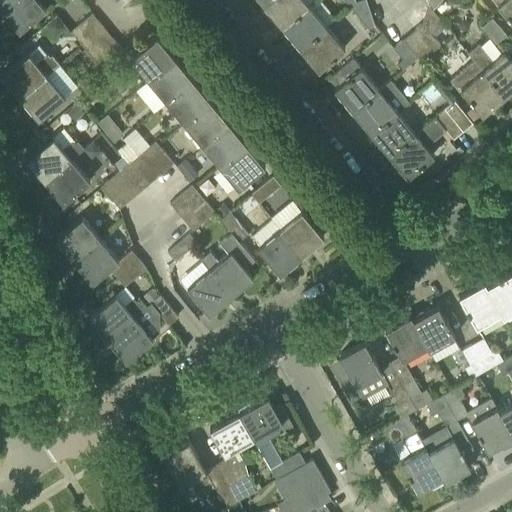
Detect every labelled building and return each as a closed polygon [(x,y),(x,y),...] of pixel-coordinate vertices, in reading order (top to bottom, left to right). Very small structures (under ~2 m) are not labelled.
[(0,0),(0,7),(1,8),(10,0),(0,0)] [(46,8),(39,0),(10,0),(1,8),(19,30),(46,8)] [(308,3),(305,0),(267,0),(264,3),(282,25),(308,3)] [(369,28),(374,23),(366,0),(356,0),(350,5),(369,28)] [(427,0),(427,3),(429,6),(432,10),(440,0),(427,0)] [(511,0),(492,0),(511,23),(511,0)] [(326,25),(308,3),(282,25),(300,47),(326,25)] [(443,22),(432,10),(429,6),(423,23),(413,30),(431,52),(440,44),(431,32),(443,22)] [(100,21),(92,11),(70,30),(77,38),(100,21)] [(492,18),(481,26),(495,43),(506,34),(492,18)] [(107,30),(100,21),(77,38),(85,48),(107,30)] [(345,48),(326,25),(300,47),(319,69),(345,48)] [(107,30),(85,48),(91,55),(93,57),(115,39),(107,30)] [(420,60),(431,52),(413,30),(403,39),(418,57),(420,60)] [(131,58),(148,79),(175,57),(157,36),(131,58)] [(100,66),(122,47),(115,39),(93,57),(100,66)] [(418,57),(403,39),(393,46),(403,58),(389,70),(393,74),(402,67),(403,68),(418,57)] [(467,52),(473,59),(504,96),(511,89),(511,59),(504,51),(493,61),(478,43),(467,52)] [(60,62),(60,61),(52,52),(50,54),(46,50),(35,60),(28,52),(2,75),(20,96),(47,74),(60,62)] [(100,66),(93,57),(91,55),(86,60),(95,70),(100,66)] [(148,79),(167,101),(193,79),(175,57),(148,79)] [(353,111),(391,79),(390,79),(379,88),(361,66),(360,67),(352,57),(331,75),(339,84),(334,88),(353,111)] [(482,114),(504,96),(473,59),(449,79),(458,89),(460,88),(474,105),(482,114)] [(105,71),(109,76),(120,67),(115,62),(105,71)] [(47,74),(20,96),(38,118),(65,95),(47,74)] [(193,79),(167,101),(185,122),(211,101),(193,79)] [(371,132),(408,100),(391,79),(353,111),(371,132)] [(389,154),(415,132),(398,110),(409,101),(408,100),(371,132),(389,154)] [(444,108),(463,130),(473,122),(465,114),(454,100),(444,108)] [(203,144),(229,122),(211,101),(185,122),(203,144)] [(75,102),(67,112),(76,120),(85,110),(75,102)] [(465,114),(473,122),(482,114),(474,105),(465,114)] [(415,132),(389,154),(408,176),(434,154),(427,145),(446,129),(454,138),(463,130),(444,108),(415,132)] [(203,144),(221,166),(247,144),(229,122),(203,144)] [(26,158),(44,180),(84,147),(77,140),(75,142),(70,141),(63,147),(53,136),(26,158)] [(164,170),(174,162),(156,139),(146,148),(164,170)] [(137,155),(126,142),(117,150),(120,153),(128,162),(128,163),(137,155)] [(247,144),(221,166),(239,187),(265,165),(247,144)] [(84,148),(84,147),(44,180),(63,202),(90,179),(72,158),(84,148)] [(137,155),(155,177),(164,170),(146,148),(137,155)] [(119,170),(128,162),(120,153),(111,160),(119,170)] [(146,185),(155,177),(137,155),(128,163),(146,185)] [(177,165),(189,180),(198,173),(185,158),(177,165)] [(137,192),(146,185),(128,163),(119,170),(137,192)] [(129,199),(137,192),(119,170),(110,177),(129,199)] [(251,193),(259,202),(281,185),(274,175),(251,193)] [(101,185),(119,207),(129,199),(110,177),(101,185)] [(170,202),(178,211),(200,192),(192,183),(170,202)] [(178,211),(185,220),(207,201),(200,192),(178,211)] [(185,220),(193,229),(215,211),(207,201),(185,220)] [(229,208),(224,201),(215,209),(220,216),(229,208)] [(302,209),(280,227),(302,254),(324,236),(302,209)] [(240,240),(248,233),(230,211),(221,218),(240,240)] [(55,238),(74,259),(100,237),(81,215),(55,238)] [(302,254),(280,227),(258,246),(280,273),(302,254)] [(198,241),(190,232),(168,250),(175,260),(198,241)] [(138,257),(131,248),(119,258),(100,237),(74,259),(92,281),(109,267),(116,276),(138,257)] [(231,249),(209,267),(231,294),(253,276),(231,249)] [(138,257),(116,276),(124,285),(146,267),(138,257)] [(209,312),(231,294),(209,267),(187,286),(209,312)] [(511,272),(511,271),(487,285),(501,312),(503,316),(511,311),(511,272)] [(477,326),(501,312),(487,285),(485,281),(460,295),(477,326)] [(146,296),(151,301),(157,295),(152,289),(146,296)] [(89,315),(108,337),(134,315),(146,305),(140,298),(138,300),(133,298),(125,304),(116,293),(89,315)] [(169,323),(179,315),(160,293),(157,295),(151,301),(169,323)] [(438,305),(413,318),(427,345),(429,349),(455,335),(438,305)] [(134,315),(108,337),(126,359),(152,337),(134,315)] [(427,345),(413,318),(411,315),(386,329),(403,359),(427,345)] [(473,343),(488,368),(496,363),(503,359),(497,348),(492,351),(484,337),(473,343)] [(362,398),(389,383),(365,340),(339,355),(356,385),(362,398)] [(470,378),(488,368),(473,343),(461,350),(469,364),(464,367),(470,378)] [(511,378),(511,353),(503,359),(496,363),(503,375),(508,372),(511,378)] [(410,372),(400,378),(417,408),(426,403),(432,399),(426,388),(421,391),(410,372)] [(394,407),(400,418),(407,414),(417,408),(400,378),(388,385),(399,404),(394,407)] [(459,384),(443,393),(458,419),(468,413),(466,410),(460,399),(465,396),(459,384)] [(438,411),(452,436),(429,449),(443,476),(445,480),(470,466),(464,454),(473,448),(457,419),(458,419),(443,393),(432,399),(426,403),(433,414),(438,411)] [(268,395),(238,412),(253,438),(257,444),(293,424),(281,403),(275,407),(268,395)] [(490,397),(466,410),(468,413),(489,450),(511,436),(511,434),(499,410),(497,406),(496,406),(491,397),(490,397)] [(511,402),(499,410),(511,434),(511,402)] [(253,438),(238,412),(210,428),(225,454),(224,454),(227,459),(217,464),(237,500),(261,487),(258,482),(253,485),(233,449),(253,438)] [(418,490),(443,476),(429,449),(422,437),(421,438),(407,414),(400,418),(382,428),(391,444),(403,438),(412,454),(401,460),(418,490)] [(237,500),(217,464),(206,470),(189,440),(164,454),(182,484),(196,476),(205,492),(209,490),(211,495),(218,492),(226,506),(237,500)] [(270,467),(271,470),(276,478),(305,461),(299,450),(270,467)] [(274,479),(285,498),(277,503),(282,511),(298,511),(315,502),(317,505),(324,501),(320,495),(330,488),(312,457),(305,461),(276,478),(274,479)] [(246,511),(239,499),(237,500),(228,505),(232,511),(246,511)] [(301,511),(302,511),(331,511),(324,501),(317,505),(315,502),(298,511),(301,511)]
